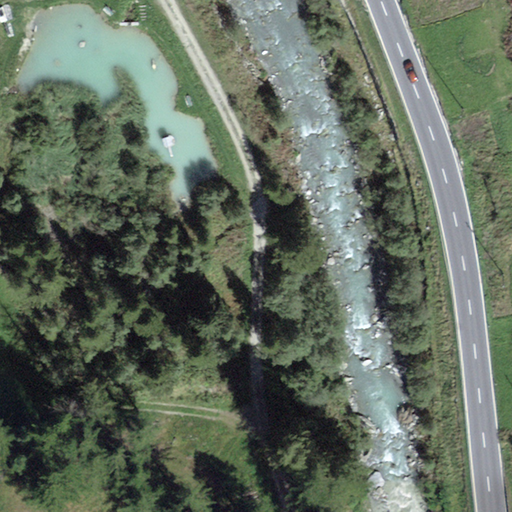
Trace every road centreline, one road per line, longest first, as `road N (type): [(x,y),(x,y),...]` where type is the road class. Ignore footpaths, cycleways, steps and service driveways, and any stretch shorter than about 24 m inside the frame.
road 1 (track): [(161,0),(244,157),(254,193),(253,382),(278,511)]
road 2 (secondary): [(380,0),(455,212),(496,511)]
